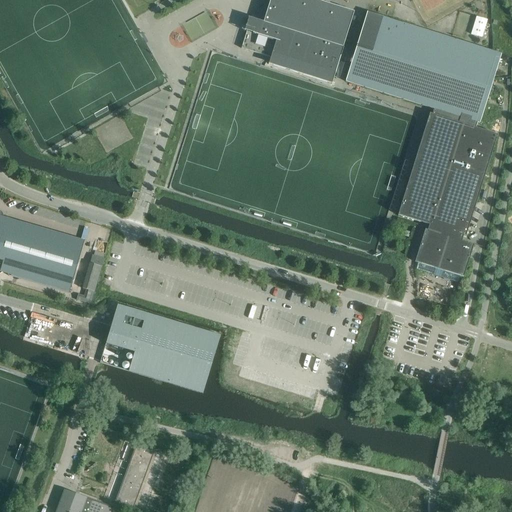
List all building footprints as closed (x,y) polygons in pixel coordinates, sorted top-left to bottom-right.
[(269,0),(263,22),(248,18),(245,27),(243,26),(241,30),(246,32),(241,49),(270,58),(269,62),(267,61),(265,67),(334,88),(335,82),(333,81),(354,13),(320,2),(320,0),(269,0)] [(418,263),(416,269),(435,275),(458,282),(460,276),(463,277),(473,245),(461,241),(463,236),(465,237),(497,135),(476,128),(477,123),(479,123),(501,55),(367,13),(345,81),(433,109),(432,114),(429,114),(398,215),(422,223),(429,225),(427,230),(425,230),(415,262),(418,263)] [(476,16),(472,34),(484,36),(488,18),(476,16)] [(0,212),(0,271),(69,292),(84,241),(2,217),(2,215),(1,214),(0,212)] [(83,289),(87,290),(83,302),(91,304),(92,298),(94,292),(102,267),(90,263),(83,289)] [(105,345),(100,363),(167,383),(203,394),(208,376),(220,336),(120,306),(118,305),(117,308),(109,335),(105,345)] [(31,334),(73,348),(79,330),(37,316),(31,334)] [(270,341),(263,364),(314,380),(321,357),(270,341)] [(138,445),(117,503),(131,508),(152,450),(138,445)] [(81,511),(83,508),(86,498),(74,493),(74,494),(64,490),(56,511),(81,511)] [(88,509),(83,508),(81,511),(113,511),(115,509),(92,500),(88,509)]
